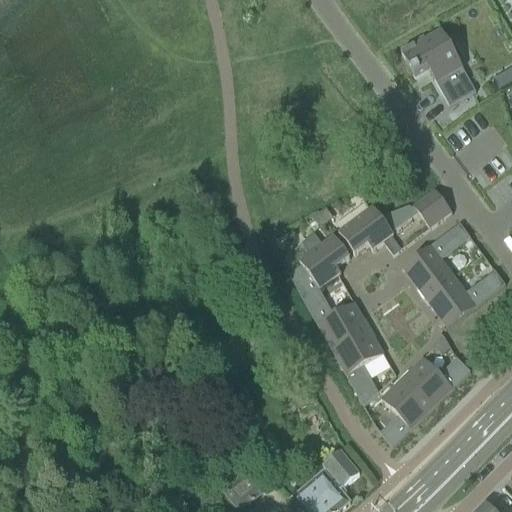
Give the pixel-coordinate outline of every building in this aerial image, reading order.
[(423,40),(410,47),(413,51),(400,58),(414,82),(428,74),(449,111),(475,97),(441,35),(425,44),(423,40)] [(511,72),(492,84),(498,94),(511,86),(511,72)] [(372,213),(337,238),(353,260),(367,250),(371,256),(382,247),(391,241),(392,240),(391,238),(417,219),(420,223),(442,207),(434,196),(410,213),(409,211),(379,222),(372,213)] [(442,207),(420,223),(428,234),(451,218),(442,207)] [(325,213),(319,218),(326,227),(332,223),(325,213)] [(319,218),(312,222),(319,232),(326,227),(319,218)] [(405,269),(401,272),(415,292),(423,303),(452,281),(440,265),(469,243),(459,229),(405,269)] [(391,241),(382,247),(392,261),(401,255),(391,241)] [(301,271),(288,280),(302,306),(318,294),(318,295),(337,281),(340,279),(335,273),(349,263),(333,242),(298,267),(301,271)] [(452,281),(423,303),(432,314),(446,333),(451,330),(504,290),(494,276),(465,298),(452,281)] [(318,294),(302,306),(331,355),(368,334),(361,322),(353,308),(349,311),(333,320),(318,295),(318,294)] [(368,334),(331,355),(357,400),(366,395),(371,404),(378,398),(377,398),(362,372),(378,362),(383,360),(375,346),(368,334)] [(443,343),(434,352),(441,359),(449,352),(443,343)] [(411,374),(401,384),(431,415),(469,377),(455,363),(438,380),(426,367),(422,363),(411,374)] [(396,421),(379,437),(391,453),(431,415),(401,384),(391,394),(380,405),(383,408),(396,421)] [(308,392),(291,403),(299,414),(315,404),(308,392)] [(366,395),(357,400),(363,412),(371,404),(366,395)] [(325,475),(290,506),(294,511),(344,511),(349,508),(343,500),(346,497),(342,493),(358,479),(339,456),(322,471),(325,475)] [(221,494),(235,511),(243,511),(263,496),(246,474),(221,494)]
